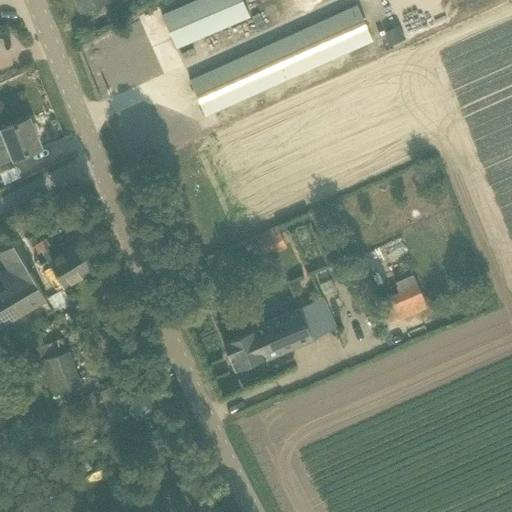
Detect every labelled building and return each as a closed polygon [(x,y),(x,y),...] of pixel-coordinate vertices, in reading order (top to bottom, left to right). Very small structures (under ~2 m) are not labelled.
[(75,0),(80,12),(110,0),(75,0)] [(196,0),(161,15),(176,47),(249,16),(242,0),(196,0)] [(357,5),(190,80),(205,116),(372,40),(357,5)] [(0,130),(0,163),(14,158),(41,148),(29,118),(2,129),(2,130),(0,130)] [(264,256),(286,246),(278,226),(255,237),(264,256)] [(46,246),(41,249),(64,288),(98,268),(81,240),(53,256),(46,246)] [(0,318),(4,325),(47,299),(14,243),(0,251),(1,251),(0,251),(0,258),(6,269),(0,272),(0,279),(4,287),(0,289),(0,318)] [(368,273),(377,292),(389,321),(427,305),(414,276),(406,257),(368,273)] [(322,297),(321,298),(252,327),(253,329),(223,342),(235,370),(265,357),(266,359),(312,338),(312,337),(335,327),(322,297)] [(41,360),(53,395),(56,394),(62,410),(83,402),(77,386),(83,384),(71,350),(41,360)]
